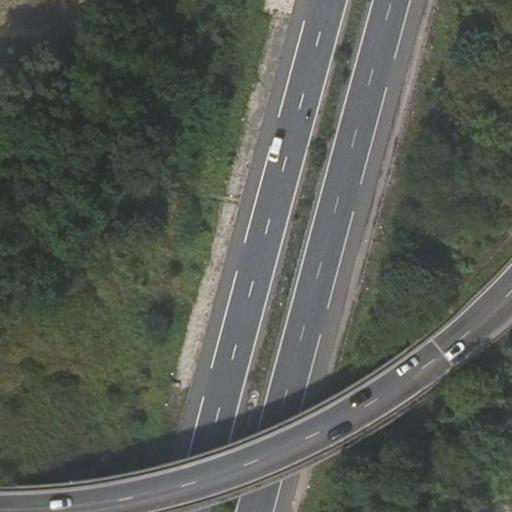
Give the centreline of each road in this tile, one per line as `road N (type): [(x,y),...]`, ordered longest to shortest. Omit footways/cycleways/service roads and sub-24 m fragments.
road 1 (motorway): [(0,508),(82,503),(245,462),(378,402),(511,294)]
road 2 (motorway): [(254,511),(394,0)]
road 3 (motorway): [(331,0),(194,511)]
